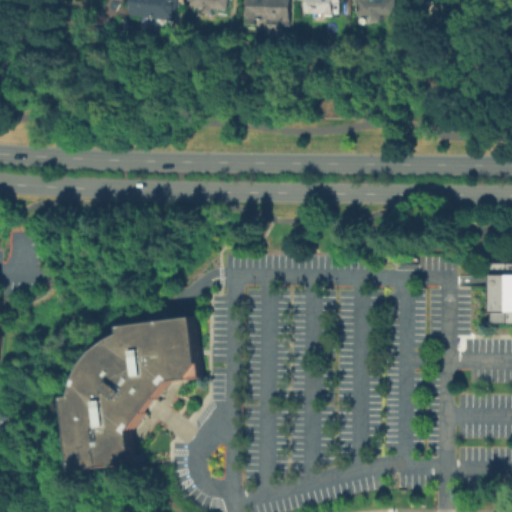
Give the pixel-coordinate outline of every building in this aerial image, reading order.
[(179,0),(176,21),(131,16),(131,5),(129,5),(129,0),(179,0)] [(231,0),(230,10),(216,8),(215,15),(204,13),(205,6),(192,5),(192,0),(231,0)] [(292,0),(291,26),(267,25),(268,20),(257,20),(257,25),(247,25),(248,0),(292,0)] [(345,0),(345,5),(342,5),(341,14),(306,14),(306,0),(345,0)] [(398,0),(399,15),(384,15),(384,22),(374,22),(374,15),(360,16),(360,0),(398,0)] [(493,262),(511,262),(511,324),(494,325),(493,262)] [(0,295),(23,296),(22,325),(27,325),(27,345),(22,345),(21,367),(6,366),(6,369),(0,368),(0,295)] [(72,470),(64,397),(71,395),(72,389),(73,382),(77,373),(81,365),(89,355),(97,346),(109,338),(121,333),(122,325),(194,316),(199,363),(188,380),(169,381),(130,431),(133,448),(120,466),(72,470)]
